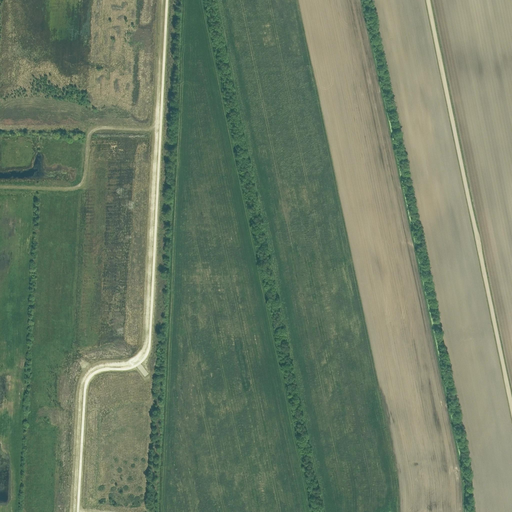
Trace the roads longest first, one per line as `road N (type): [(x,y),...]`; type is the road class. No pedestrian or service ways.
road 1 (track): [(72,511),(83,375),(142,351),(160,129)]
road 2 (track): [(429,0),(511,403)]
road 3 (track): [(0,187),(70,189),(84,175),(92,128),(156,129),(162,0)]
